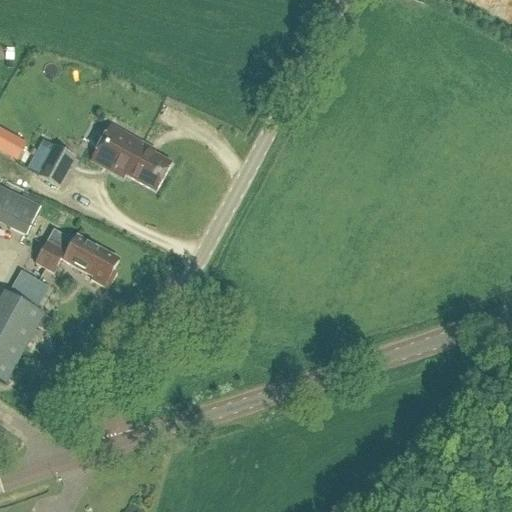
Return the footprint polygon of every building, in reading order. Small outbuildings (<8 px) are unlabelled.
[(124,182),(125,179),(155,195),(172,166),(154,157),(156,154),(112,129),(92,165),(124,182)] [(54,149),(36,179),(58,191),(75,161),(54,149)] [(0,193),(0,230),(27,242),(41,212),(0,193)] [(74,246),(54,235),(37,267),(54,277),(61,263),(93,280),(92,283),(108,291),(117,274),(114,273),(119,264),(76,241),(74,246)] [(7,298),(0,310),(0,386),(5,389),(44,318),(7,298)]
